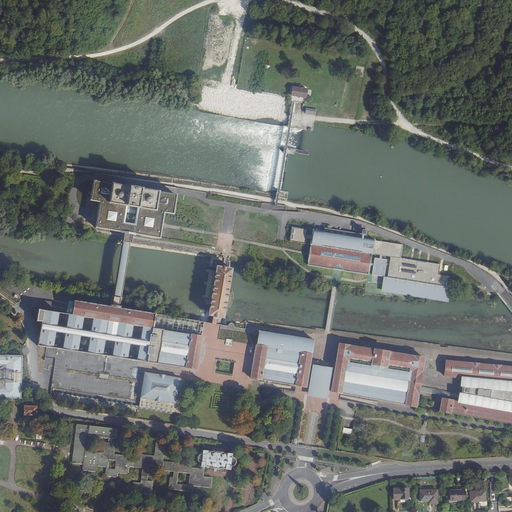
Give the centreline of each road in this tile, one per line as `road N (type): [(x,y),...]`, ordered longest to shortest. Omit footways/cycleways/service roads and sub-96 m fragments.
road 1 (unclassified): [(304,473),(307,452),(51,407),(37,384),(31,326),(0,298)]
road 2 (track): [(0,63),(118,50),(215,0)]
road 3 (track): [(280,0),(362,33),(381,57),(390,104),(416,133)]
